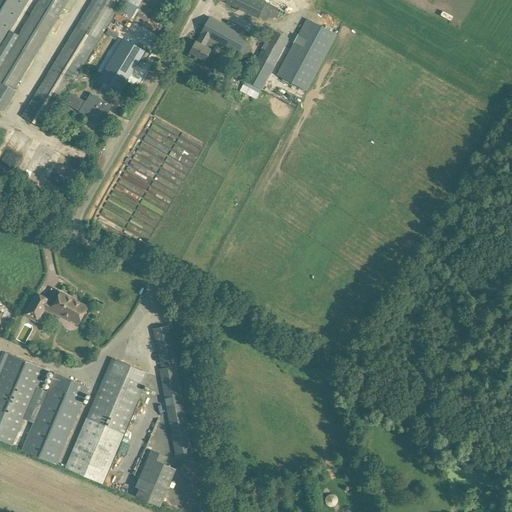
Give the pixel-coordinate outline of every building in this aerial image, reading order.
[(0,109),(2,110),(51,29),(68,0),(39,0),(33,11),(0,65),(0,109)] [(0,0),(0,48),(30,0),(0,0)] [(44,130),(98,40),(123,1),(120,0),(91,0),(22,116),(23,117),(44,130)] [(263,4),(254,0),(227,0),(226,3),(258,17),(258,15),(268,20),(273,9),(263,4)] [(246,38),(218,22),(210,17),(201,32),(202,33),(197,42),(196,41),(190,53),(205,61),(211,50),(213,51),(218,42),(245,58),(252,46),(244,42),(246,38)] [(307,91),(315,74),(336,34),(307,19),(286,59),(277,74),(307,91)] [(261,89),(288,37),(272,29),(245,81),(261,89)] [(119,93),(144,52),(123,39),(98,80),(119,93)] [(101,124),(112,106),(91,93),(85,102),(71,94),(66,102),(80,111),(101,124)] [(88,307),(61,292),(54,305),(49,302),(49,301),(36,293),(25,314),(38,322),(44,309),(60,318),(62,315),(78,324),(88,307)] [(176,457),(192,453),(169,325),(153,329),(162,368),(160,369),(176,457)] [(0,439),(13,445),(46,369),(8,353),(0,371),(0,439)] [(102,484),(124,434),(150,373),(112,358),(87,417),(87,418),(65,467),(102,484)] [(56,464),(89,387),(55,373),(22,450),(56,464)] [(160,507),(176,469),(165,464),(168,457),(151,450),(135,487),(139,489),(136,496),(160,507)] [(116,479),(113,488),(125,493),(129,484),(116,479)] [(330,507),(338,502),(334,494),(325,498),(330,507)]
